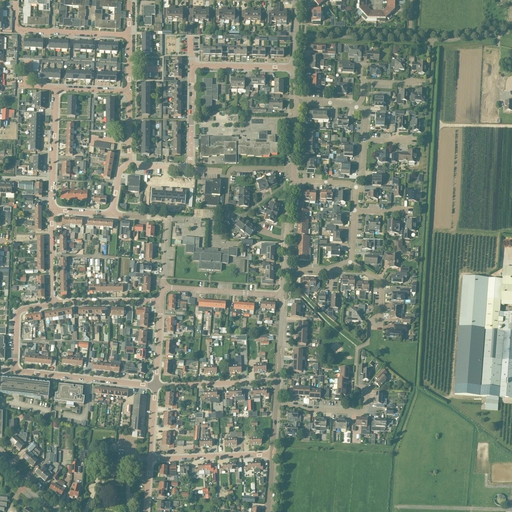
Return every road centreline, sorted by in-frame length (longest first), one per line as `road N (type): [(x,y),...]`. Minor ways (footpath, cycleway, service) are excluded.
road 1 (residential): [(155,385),(15,370)]
road 2 (residential): [(129,35),(20,30),(15,4)]
road 3 (residential): [(149,459),(272,454)]
road 4 (residential): [(283,295),(162,287)]
road 5 (residential): [(162,287),(165,221),(112,214)]
